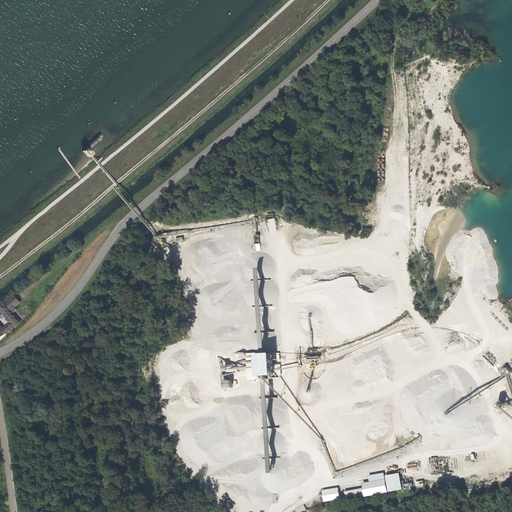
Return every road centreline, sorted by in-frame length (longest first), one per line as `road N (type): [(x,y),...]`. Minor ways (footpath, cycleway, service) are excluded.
road 1 (tertiary): [(379,0),(118,229),(55,315),(0,352)]
road 2 (track): [(334,0),(0,275)]
road 3 (track): [(292,0),(12,237)]
